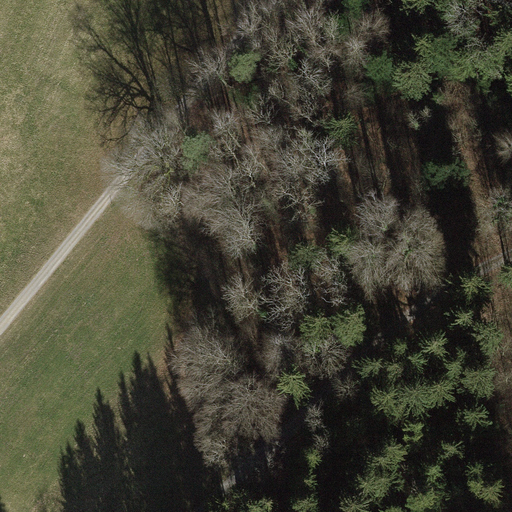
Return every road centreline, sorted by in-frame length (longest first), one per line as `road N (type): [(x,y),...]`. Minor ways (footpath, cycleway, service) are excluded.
road 1 (track): [(278,0),(0,330)]
road 2 (track): [(205,511),(409,311),(511,258)]
